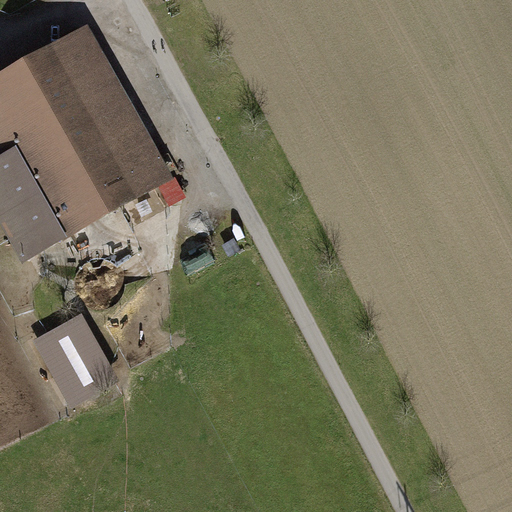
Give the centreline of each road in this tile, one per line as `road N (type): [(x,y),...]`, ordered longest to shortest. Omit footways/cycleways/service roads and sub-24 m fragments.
road 1 (track): [(131,0),(404,511)]
road 2 (track): [(64,254),(151,234),(228,179)]
